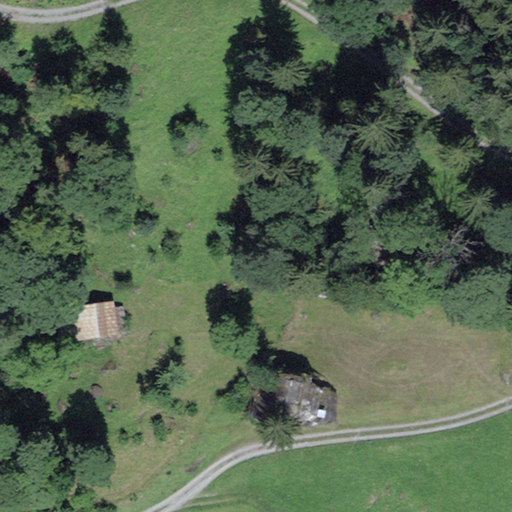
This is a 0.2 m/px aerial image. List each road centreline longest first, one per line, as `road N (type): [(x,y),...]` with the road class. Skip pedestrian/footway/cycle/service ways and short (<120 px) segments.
road 1 (track): [(165,511),(212,474),(268,449),(398,434),(511,408)]
road 2 (track): [(511,156),(388,49),(303,0)]
road 3 (track): [(121,0),(76,13),(0,5)]
